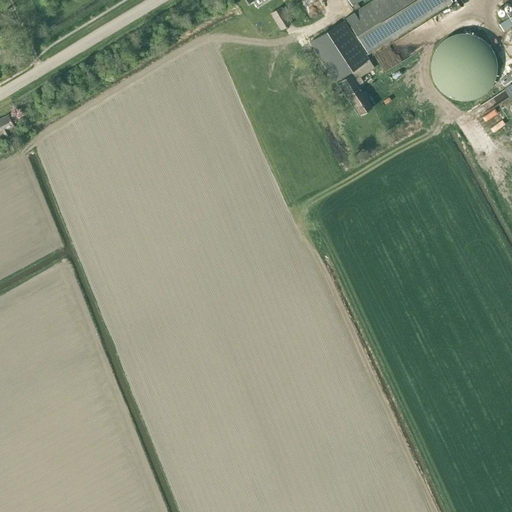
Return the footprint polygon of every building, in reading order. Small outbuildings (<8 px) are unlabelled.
[(347,0),(352,6),(357,13),(346,19),(363,46),(368,54),(391,40),(451,2),(450,0),(347,0)] [(271,13),(281,30),(291,24),(281,7),(271,13)] [(498,24),(503,31),(511,25),(511,11),(511,10),(501,17),(504,21),(498,24)] [(363,81),(360,77),(374,68),(344,20),(310,42),(337,83),(339,82),(360,115),(373,107),(358,85),(363,81)] [(503,41),(503,42),(504,44),(504,45),(504,47),(505,48),(505,50),(506,51),(507,52),(508,54),(509,55),(511,55),(511,56),(511,28),(511,29),(509,30),(508,31),(507,32),(506,34),(505,35),(505,36),(504,38),(504,39),(503,41)] [(495,56),(494,52),(492,48),(489,45),(486,41),(483,39),(480,37),(474,35),(470,34),(467,33),(460,33),(456,34),(453,35),(450,36),(446,38),(443,41),(440,43),(438,45),(437,47),(435,50),(434,51),(433,53),(432,57),(431,60),(431,64),(431,67),(431,69),(432,72),(432,75),(434,78),(435,81),(437,84),(439,87),(443,90),(446,93),(449,95),(451,96),(453,96),(454,97),(457,97),(459,98),(461,98),(466,98),(470,97),(472,97),(475,96),(478,94),(481,93),(484,91),(488,87),(490,84),(493,81),(494,79),(495,76),(496,71),(497,68),(497,64),(496,59),(495,56)] [(511,70),(499,79),(503,84),(511,78),(511,70)] [(0,135),(3,134),(5,137),(17,131),(8,115),(0,118),(0,135)]
